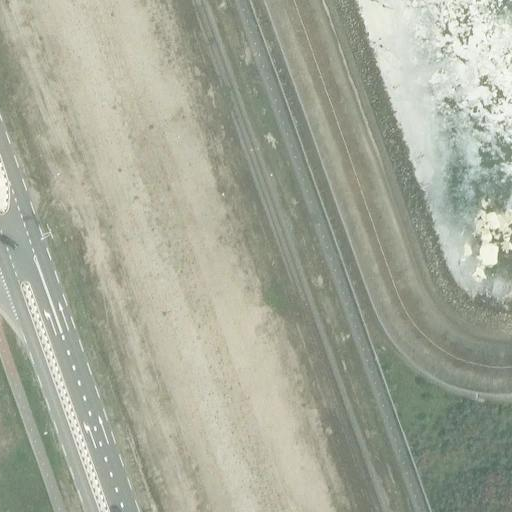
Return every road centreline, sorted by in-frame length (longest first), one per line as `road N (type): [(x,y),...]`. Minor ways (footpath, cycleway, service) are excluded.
road 1 (secondary): [(131,511),(32,231)]
road 2 (secondary): [(4,260),(92,511)]
